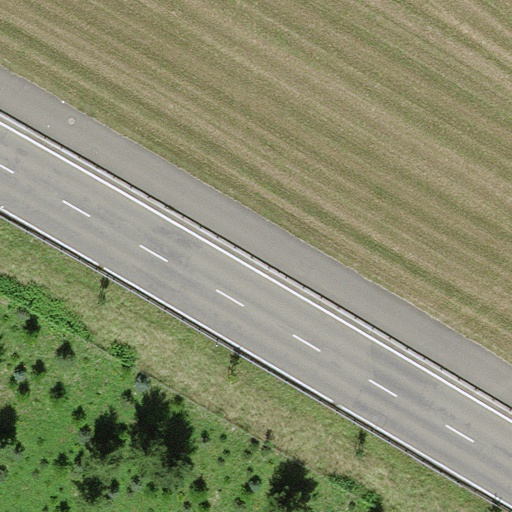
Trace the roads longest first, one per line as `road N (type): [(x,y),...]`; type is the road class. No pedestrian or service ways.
road 1 (primary): [(0,164),(511,463)]
road 2 (track): [(0,88),(511,387)]
